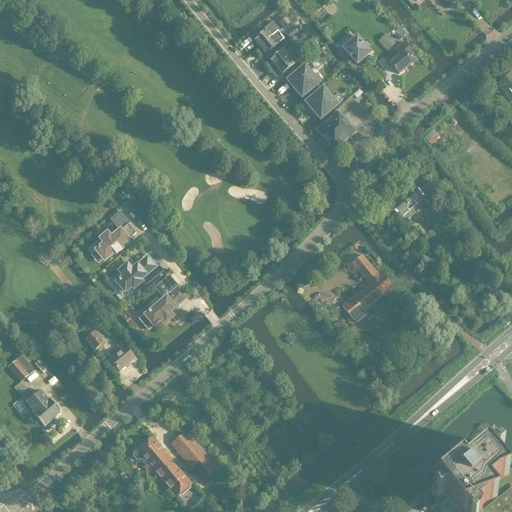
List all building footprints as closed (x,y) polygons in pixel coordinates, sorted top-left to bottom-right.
[(407,0),(411,5),(415,1),(421,8),(431,0),(407,0)] [(283,29),(290,24),(283,14),(276,20),(283,29)] [(254,42),(260,48),(272,38),(271,37),(275,34),(278,32),(279,31),(273,23),(264,30),(266,32),(254,42)] [(290,24),(283,29),(288,35),(295,29),(290,24)] [(270,62),(276,68),(299,49),(299,48),(313,37),(306,28),(299,34),(301,37),(294,43),(296,45),(287,52),(288,53),(286,55),(283,51),(270,62)] [(284,40),(278,32),(275,34),(271,37),(272,38),(260,48),(265,55),(284,40)] [(378,42),(387,52),(396,44),(387,34),(378,42)] [(344,51),(356,64),(363,58),(364,60),(371,54),(365,48),(366,47),(364,45),(363,45),(357,38),(350,44),(351,45),(344,51)] [(395,50),(394,51),(400,57),(391,65),(391,64),(390,65),(399,75),(399,74),(412,63),(408,58),(412,54),(413,55),(413,54),(404,43),(403,43),(404,44),(395,51),(395,50)] [(299,49),(276,68),(282,75),(294,65),(291,62),(302,53),(299,49)] [(316,69),(310,63),(288,81),(293,87),(292,88),(297,93),(298,93),(302,98),(319,84),(310,74),(316,69)] [(511,73),(498,85),(505,93),(508,91),(511,95),(511,73)] [(343,102),(337,95),(332,100),(323,89),(307,103),(311,109),(310,110),(315,115),(316,115),(321,120),(343,102)] [(358,92),(354,96),(357,99),(363,94),(360,90),(358,92)] [(356,133),(338,113),(317,131),(335,152),(356,133)] [(412,210),(424,199),(429,205),(439,195),(429,184),(419,193),(412,185),(407,190),(404,188),(400,192),(403,194),(389,207),(404,224),(415,214),(412,210)] [(101,260),(102,260),(104,261),(115,252),(116,255),(123,249),(121,247),(136,234),(129,225),(111,239),(107,235),(101,240),(105,244),(100,249),(100,248),(98,249),(99,250),(96,252),(97,254),(97,255),(101,260)] [(379,277),(362,256),(352,264),(370,285),(342,307),(356,324),(366,317),(363,313),(393,288),(382,275),(379,277)] [(119,282),(117,284),(118,285),(117,286),(122,292),(123,292),(125,293),(132,287),(134,289),(142,283),(140,280),(155,268),(147,258),(132,271),(128,266),(120,272),(124,278),(121,280),(120,280),(119,281),(119,282)] [(186,298),(179,289),(161,303),(157,299),(151,304),(155,309),(151,312),(150,311),(148,313),(149,313),(146,316),(147,318),(147,319),(151,324),(152,324),(154,325),(162,318),(166,323),(173,317),(169,313),(186,298)] [(347,342),(354,336),(350,331),(343,338),(347,342)] [(95,350),(104,343),(95,332),(86,339),(95,350)] [(120,351),(125,347),(122,343),(117,347),(120,351)] [(110,360),(120,372),(135,359),(125,347),(120,351),(110,360)] [(21,383),(34,373),(21,356),(16,361),(16,362),(8,368),(18,381),(16,383),(18,386),(12,390),(17,397),(26,389),(21,383)] [(33,414),(45,428),(61,414),(50,400),(48,401),(41,392),(26,403),(34,413),(33,414)] [(171,445),(203,483),(219,470),(186,432),(171,445)] [(177,498),(192,485),(169,457),(168,458),(152,439),(138,450),(138,451),(135,453),(134,457),(138,461),(141,461),(144,458),(149,464),(144,468),(150,474),(154,471),(177,498)] [(511,511),(511,458),(497,441),(498,440),(465,467),(462,463),(461,462),(433,486),(436,493),(438,500),(446,493),(462,511),(511,511)]
